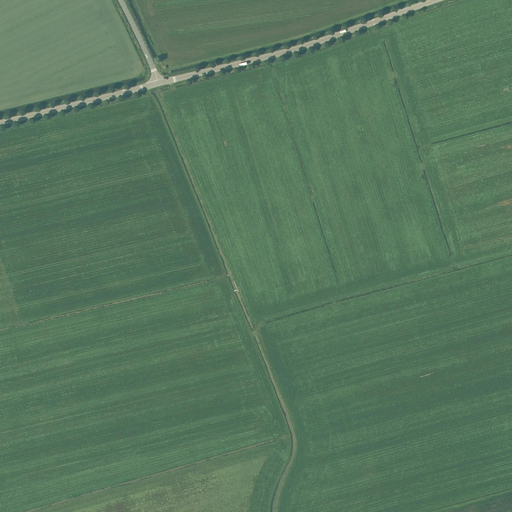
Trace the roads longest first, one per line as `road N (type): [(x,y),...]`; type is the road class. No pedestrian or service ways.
road 1 (tertiary): [(433,0),(304,46),(159,80)]
road 2 (tertiary): [(159,80),(0,121)]
